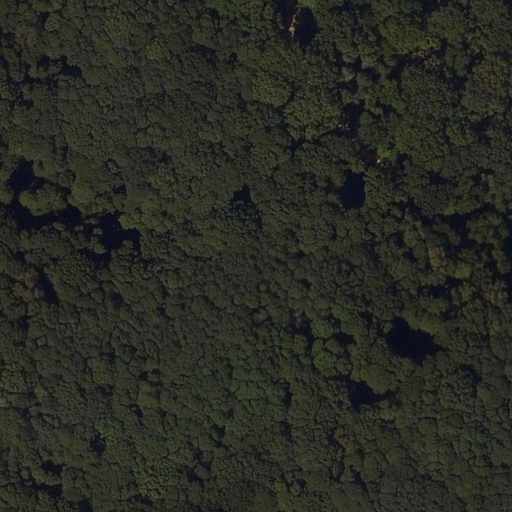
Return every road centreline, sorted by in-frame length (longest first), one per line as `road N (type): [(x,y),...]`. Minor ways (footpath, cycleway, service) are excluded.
road 1 (track): [(359,169),(318,284),(260,511)]
road 2 (track): [(511,285),(359,169)]
road 3 (track): [(289,0),(359,169)]
